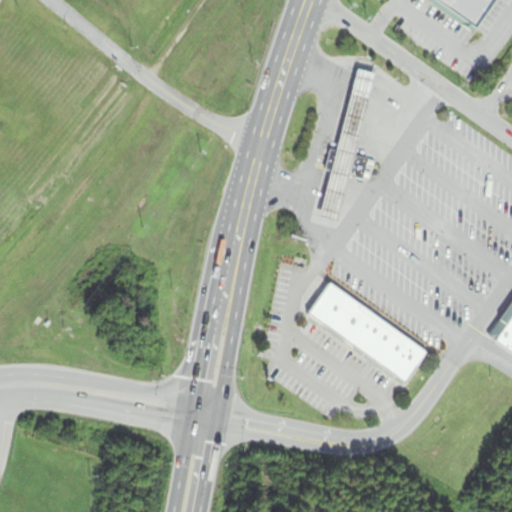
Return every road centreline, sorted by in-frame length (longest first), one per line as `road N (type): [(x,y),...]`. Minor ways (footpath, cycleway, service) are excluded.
road 1 (residential): [(311,0),(511,140)]
road 2 (primary): [(214,409),(78,380),(0,375)]
road 3 (trunk): [(214,409),(236,294),(238,205)]
road 4 (trunk): [(238,205),(208,294),(189,403)]
road 5 (primary): [(19,400),(210,429)]
road 6 (trunk): [(290,44),(247,177)]
